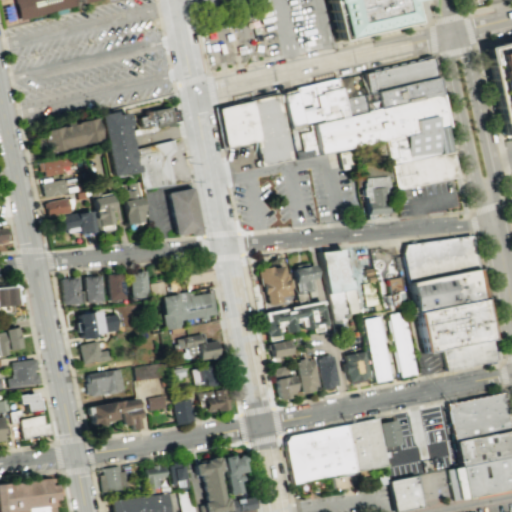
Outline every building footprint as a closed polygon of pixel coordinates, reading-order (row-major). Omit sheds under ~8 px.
[(0,0),(0,4),(5,28),(18,24),(17,22),(76,6),(74,0),(0,0)] [(324,0),(334,40),(382,29),(413,22),(410,7),(408,0),(324,0)] [(511,41),(482,50),(499,135),(511,132),(511,41)] [(357,75),(361,94),(430,78),(426,60),(357,75)] [(335,82),(339,99),(360,95),(359,90),(349,92),(346,79),(335,82)] [(338,100),(342,117),(435,96),(431,79),(338,100)] [(333,82),(341,118),(299,127),(291,91),(333,82)] [(276,95),(284,133),(299,130),(291,92),(276,95)] [(275,93),(289,159),(258,165),(253,140),(255,140),(247,100),(275,93)] [(305,126),(307,132),(296,135),(298,144),(288,147),(291,160),(378,141),(384,165),(447,151),(435,97),(305,126)] [(213,108),(221,146),(253,140),(255,140),(247,100),(213,108)] [(134,131),(131,115),(167,107),(168,110),(175,108),(178,121),(134,131)] [(106,175),(94,115),(111,111),(112,115),(122,112),(134,170),(106,175)] [(43,151),(38,131),(91,117),(96,138),(43,151)] [(131,149),(140,190),(172,184),(166,157),(173,151),(171,140),(131,149)] [(385,166),(390,192),(453,179),(447,153),(385,166)] [(42,175),(38,162),(55,158),(58,171),(42,175)] [(359,177),(363,216),(384,214),(381,175),(359,177)] [(41,197),(38,183),(60,178),(63,192),(41,197)] [(198,234),(189,187),(163,192),(172,234),(173,238),(198,234)] [(89,197),(105,194),(111,222),(94,225),(89,197)] [(41,202),(63,197),(66,211),(44,216),(41,202)] [(119,200),(136,197),(141,220),(123,223),(119,200)] [(77,233),(76,227),(56,231),(53,217),(73,212),(87,209),(91,230),(77,233)] [(401,244),(399,253),(399,255),(403,283),(476,268),(469,234),(401,244)] [(328,320),(344,316),(344,313),(354,311),(349,288),(348,288),(345,275),(343,275),(339,257),(340,257),(338,247),(330,248),(330,250),(314,252),(328,320)] [(178,267),(181,284),(208,279),(205,262),(178,267)] [(290,266),(294,292),(310,290),(309,279),(313,278),(311,263),(290,266)] [(253,269),(262,310),(288,304),(286,295),(289,295),(288,291),(289,290),(286,276),(284,277),(283,274),(282,275),(280,266),(269,268),(268,266),(253,269)] [(129,298),(145,297),(143,271),(127,273),(129,298)] [(409,285),(406,292),(411,315),(484,299),(478,271),(409,285)] [(105,300),(122,298),(119,273),(103,275),(105,300)] [(83,302),(99,301),(97,276),(80,277),(83,302)] [(60,304),(77,303),(74,277),(58,279),(60,304)] [(389,300),(400,298),(396,277),(386,279),(389,300)] [(0,286),(10,285),(13,304),(0,305),(0,286)] [(211,289),(159,299),(165,331),(218,321),(211,289)] [(258,312),(263,337),(276,335),(274,324),(280,323),(281,332),(295,330),(295,331),(322,326),(318,301),(258,312)] [(414,315),(422,355),(492,340),(484,301),(414,315)] [(76,337),(72,314),(94,310),(96,316),(110,314),(113,330),(76,337)] [(414,375),(401,312),(386,315),(399,378),(414,375)] [(373,384),(361,320),(377,317),(389,381),(373,384)] [(4,350),(5,353),(0,353),(0,329),(13,326),(18,347),(4,350)] [(174,340),(201,334),(203,343),(214,341),(218,361),(199,365),(197,355),(178,359),(174,340)] [(287,353),(284,338),(265,343),(268,358),(287,353)] [(436,352),(438,364),(444,363),(446,373),(496,362),(492,341),(436,352)] [(79,362),(75,345),(94,342),(96,351),(103,350),(105,359),(92,361),(92,360),(79,362)] [(339,354),(343,382),(364,379),(360,351),(339,354)] [(335,385),(328,353),(311,357),(319,389),(335,385)] [(314,391),(310,357),(293,359),(296,393),(314,391)] [(4,387),(36,383),(34,373),(31,374),(30,368),(33,367),(32,358),(6,361),(9,377),(2,377),(4,387)] [(131,378),(158,377),(158,364),(130,365),(131,378)] [(194,367),(213,364),(217,383),(198,387),(194,367)] [(287,366),(270,368),(273,397),(290,396),(287,366)] [(86,395),(83,373),(115,368),(118,390),(86,395)] [(192,393),(220,387),(224,408),(196,414),(192,393)] [(442,402),(450,439),(506,428),(499,391),(442,402)] [(14,395),(31,392),(32,397),(34,397),(37,409),(23,411),(21,403),(15,404),(14,395)] [(173,424),(168,395),(184,393),(188,421),(173,424)] [(146,410),(144,397),(160,395),(162,407),(146,410)] [(132,397),(137,421),(135,422),(136,427),(127,428),(126,423),(119,425),(116,412),(112,413),(112,418),(89,422),(86,406),(132,397)] [(18,438),(15,419),(38,415),(40,423),(44,422),(46,433),(18,438)] [(374,421),(383,467),(352,474),(343,428),(374,421)] [(375,426),(380,451),(396,448),(392,423),(375,426)] [(352,474),(342,428),(285,438),(280,445),(289,487),(352,474)] [(511,444),(511,452),(456,464),(451,440),(508,428),(511,444)] [(195,511),(194,503),(202,502),(197,474),(190,475),(186,457),(231,449),(245,457),(243,462),(244,471),(240,471),(244,490),(225,493),(229,511),(195,511)] [(511,486),(450,500),(443,468),(511,454),(511,486)] [(169,487),(184,484),(180,462),(165,464),(169,487)] [(160,465),(156,465),(156,463),(149,464),(150,466),(140,467),(144,487),(157,485),(155,477),(162,476),(160,465)] [(121,489),(119,465),(95,468),(98,492),(121,489)] [(390,511),(419,506),(412,475),(384,481),(390,511)] [(56,480),(0,487),(0,511),(55,511),(55,510),(59,509),(56,480)] [(165,511),(163,492),(106,499),(107,511),(165,511)] [(252,495),(229,499),(232,511),(255,508),(252,495)]
